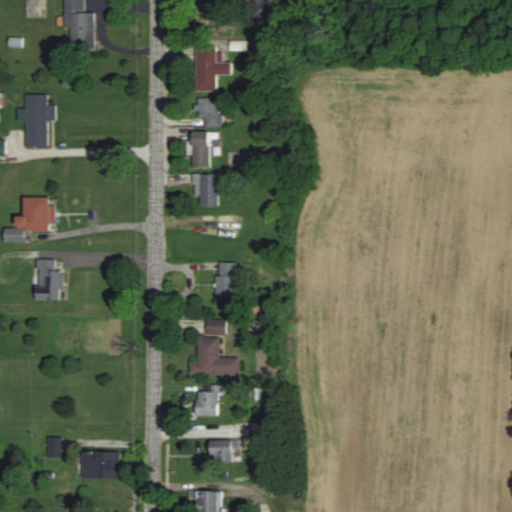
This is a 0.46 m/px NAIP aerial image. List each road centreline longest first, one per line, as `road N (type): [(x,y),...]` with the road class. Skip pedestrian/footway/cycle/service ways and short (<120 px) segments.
road 1 (residential): [(151,511),(155,248)]
road 2 (residential): [(155,0),(155,248)]
